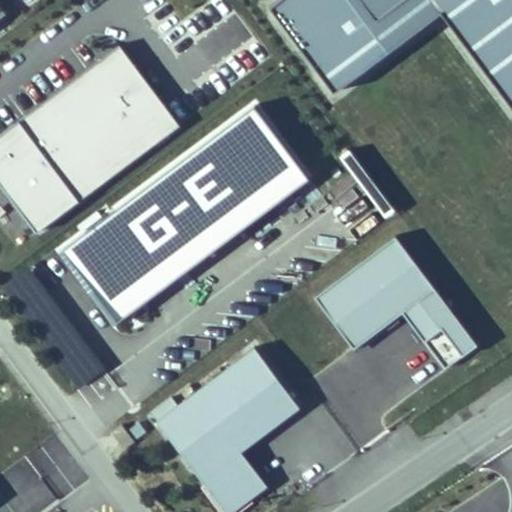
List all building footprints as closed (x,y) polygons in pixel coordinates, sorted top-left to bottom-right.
[(437,5),(511,105),(511,0),(269,0),(333,83),(437,5)] [(0,18),(8,12),(0,1),(0,18)] [(118,42),(0,131),(0,182),(34,228),(177,120),(118,42)] [(309,181),(255,109),(64,252),(118,324),(309,181)] [(0,221),(17,243),(33,231),(0,187),(0,221)] [(484,339),(401,229),(320,289),(362,345),(410,309),(451,364),(484,339)] [(255,345),(157,418),(228,511),(230,511),(268,484),(242,449),(300,406),(255,345)] [(333,364),(317,375),(334,400),(350,388),(333,364)] [(135,440),(123,423),(113,430),(125,447),(135,440)]
